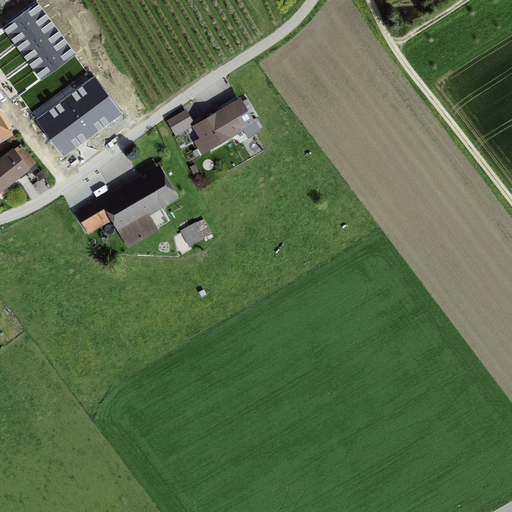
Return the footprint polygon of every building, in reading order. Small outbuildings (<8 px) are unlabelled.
[(0,141),(20,128),(16,123),(17,122),(0,97),(0,141)] [(197,142),(202,151),(250,123),(239,105),(220,116),(218,113),(195,126),(203,139),(197,142)] [(0,196),(1,199),(10,192),(5,185),(34,163),(20,145),(0,159),(0,196)] [(77,213),(89,232),(113,217),(129,244),(156,229),(144,210),(171,194),(159,172),(115,198),(112,194),(93,205),(92,204),(77,213)] [(203,218),(175,234),(183,249),(211,233),(203,218)]
